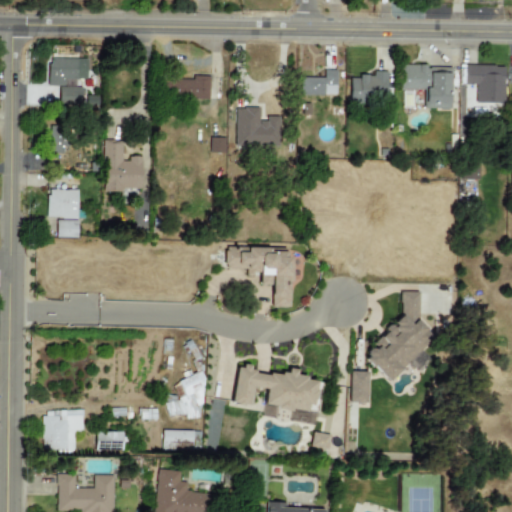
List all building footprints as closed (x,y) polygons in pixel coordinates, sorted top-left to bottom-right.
[(85,58),(46,59),(46,86),(63,86),(63,80),(85,79),(85,58)] [(502,103),(503,66),(464,65),(463,84),(474,84),(474,103),(502,103)] [(448,109),(448,66),(399,66),(399,90),(422,90),(422,109),(448,109)] [(334,94),(334,70),(321,70),(321,76),(298,77),(298,95),(334,94)] [(348,103),(372,104),(373,94),(385,94),(385,71),(371,71),(371,77),(348,76),(348,103)] [(206,100),(208,77),(191,75),(191,80),(168,78),(166,97),(206,100)] [(58,87),(57,105),(80,106),(80,87),(58,87)] [(277,118),(257,118),(256,108),(233,108),(233,147),(277,146),(277,118)] [(67,156),(68,125),(47,125),(46,156),(67,156)] [(139,158),(120,158),(119,142),(101,142),(101,191),(139,190),(139,158)] [(76,191),(46,190),(45,219),(76,219),(76,191)] [(76,221),(55,221),(55,238),(76,238),(76,221)] [(284,249),(223,250),(224,269),(245,269),(245,275),(258,275),(258,284),(261,284),(261,290),(270,290),(270,308),(287,308),(287,276),(289,276),(289,257),(284,257),(284,249)] [(416,293),(399,293),(399,318),(390,326),(390,334),(383,334),(375,340),(375,349),(365,349),(365,359),(385,383),(407,364),(415,372),(428,360),(420,350),(431,340),(431,337),(416,321),(416,293)] [(230,404),(248,406),(250,387),(265,389),(261,416),(280,418),(281,411),(290,412),(288,422),(313,425),(315,413),(310,412),(314,380),(295,377),(295,376),(250,370),(251,368),(235,365),(230,404)] [(348,403),(365,403),(366,372),(348,372),(348,403)] [(164,417),(201,417),(201,376),(180,376),(180,397),(164,397),(164,417)] [(41,452),(72,452),(72,433),(81,433),(80,411),(40,412),(41,452)] [(160,450),(191,451),(191,432),(161,431),(160,450)] [(308,447),(325,449),(328,435),(310,432),(308,447)] [(120,433),(93,433),(94,452),(121,451),(120,433)] [(151,511),(210,511),(212,494),(183,492),(184,483),(177,482),(177,471),(155,470),(151,511)] [(111,511),(111,476),(91,476),(91,489),(72,489),(72,474),(54,474),(54,511),(79,511),(111,511)] [(321,511),(322,509),(283,508),(283,502),(264,502),(263,511),(321,511)]
